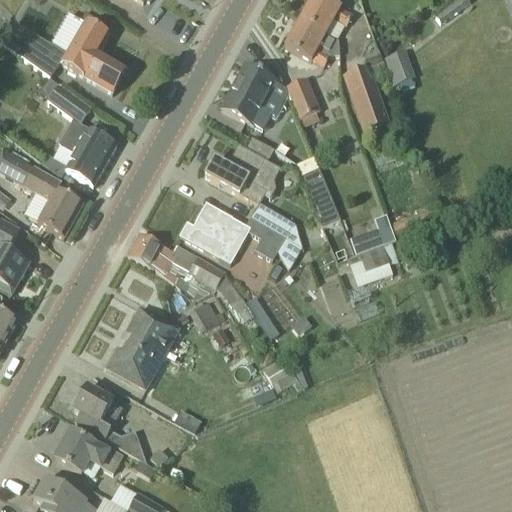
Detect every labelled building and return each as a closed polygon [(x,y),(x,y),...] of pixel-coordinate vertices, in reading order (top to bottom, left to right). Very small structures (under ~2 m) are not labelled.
[(324,38),(333,23),(345,30),(351,18),(339,12),(339,11),(319,0),(310,0),(298,23),(324,38)] [(511,0),(502,0),(511,22),(511,0)] [(298,23),(283,50),(309,65),(310,63),(323,70),(328,61),(339,60),(338,46),(324,38),(298,23)] [(83,26),(66,54),(35,37),(23,55),(19,61),(48,82),(57,67),(93,88),(110,98),(124,74),(96,58),(107,40),(83,26)] [(4,41),(0,47),(19,61),(23,55),(4,41)] [(405,55),(381,64),(386,77),(385,78),(390,91),(414,82),(405,55)] [(386,125),(370,83),(385,78),(386,77),(381,64),(380,59),(364,65),(367,73),(344,81),(363,133),(386,125)] [(252,130),(260,115),(274,122),(286,98),(284,93),(274,88),(276,86),(243,68),(219,112),(252,130)] [(73,158),(68,166),(63,175),(73,181),(91,191),(114,149),(97,139),(86,133),(78,128),(89,113),(57,89),(49,83),(39,96),(47,103),(46,104),(47,105),(72,124),(58,149),(62,151),(73,158)] [(285,91),(298,123),(317,115),(305,83),(285,91)] [(257,209),(257,210),(258,208),(262,201),(269,204),(275,193),(272,186),(279,174),(266,167),(273,156),(251,143),(244,154),(236,150),(225,169),(212,162),(203,179),(209,183),(227,193),(257,209)] [(32,173),(1,155),(0,155),(0,178),(22,191),(41,201),(39,204),(46,208),(35,228),(62,243),(80,209),(55,195),(59,188),(32,173)] [(319,173),(299,181),(321,231),(340,223),(319,173)] [(221,217),(204,207),(191,230),(185,227),(177,241),(194,250),(217,263),(219,262),(230,269),(250,233),(238,226),(221,217)] [(293,228),(258,208),(257,210),(257,209),(249,222),(285,243),(277,256),(287,274),(300,251),(293,228)] [(416,216),(389,227),(388,227),(395,245),(396,245),(436,230),(429,212),(423,214),(422,211),(415,214),(416,216)] [(355,242),(348,244),(354,260),(358,259),(359,259),(391,246),(393,246),(385,221),(373,225),(376,235),(355,242)] [(17,234),(0,224),(0,293),(9,298),(28,266),(6,254),(17,234)] [(126,260),(126,261),(143,270),(151,274),(151,272),(163,280),(174,288),(177,281),(179,278),(168,272),(170,267),(187,276),(214,292),(220,296),(230,312),(232,310),(241,325),(251,319),(223,276),(196,261),(176,251),(172,257),(155,248),(137,239),(137,238),(126,260)] [(391,246),(359,259),(361,264),(366,277),(388,269),(395,267),(398,265),(391,246)] [(207,305),(188,317),(202,338),(222,326),(221,325),(224,322),(220,315),(215,318),(207,305)] [(177,333),(137,312),(124,336),(130,340),(118,362),(111,358),(104,372),(144,394),(177,333)] [(0,342),(4,345),(15,325),(0,316),(0,342)] [(263,317),(255,322),(258,327),(266,322),(263,317)] [(184,318),(178,322),(182,328),(187,325),(184,318)] [(112,406),(84,390),(71,414),(78,418),(73,427),(90,438),(145,469),(134,437),(120,442),(99,430),(112,406)] [(106,456),(69,436),(53,464),(80,479),(88,465),(99,471),(113,480),(122,461),(108,453),(106,456)] [(85,505),(61,491),(43,482),(31,503),(45,511),(44,511),(92,511),(84,507),(85,505)] [(160,511),(138,499),(130,511),(160,511)]
